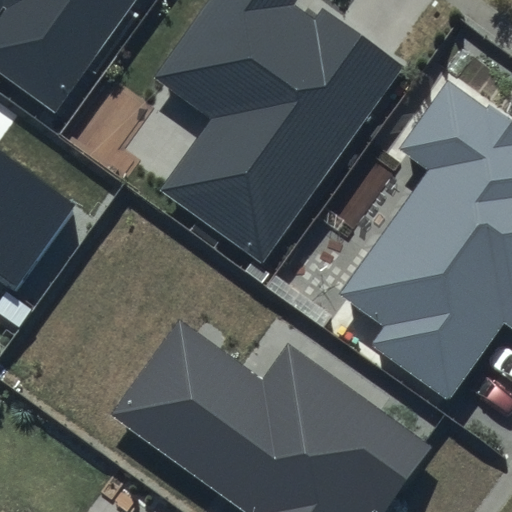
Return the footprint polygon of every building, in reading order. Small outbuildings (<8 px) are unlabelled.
[(0,0),(0,7),(5,11),(0,17),(0,75),(52,113),(133,0),(0,0)] [(209,0),(153,80),(212,121),(161,194),(260,263),(397,68),(318,13),(313,20),(294,7),(299,0),(209,0)] [(511,124),(449,81),(402,148),(432,169),(343,294),(386,324),(371,345),(450,401),(504,324),(511,329),(511,124)] [(76,208),(0,152),(0,283),(13,293),(76,208)] [(387,511),(435,446),(288,342),(262,378),(178,319),(111,412),(250,511),(371,511),(373,510),(375,511),(387,511)]
